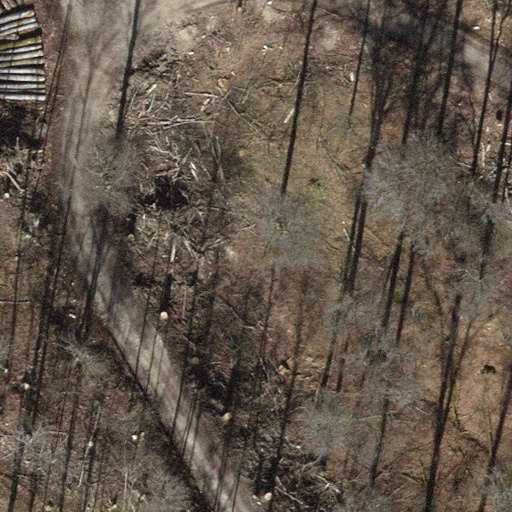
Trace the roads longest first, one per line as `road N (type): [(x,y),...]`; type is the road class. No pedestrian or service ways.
road 1 (track): [(233,511),(82,254),(75,119),(130,18),(176,0)]
road 2 (track): [(361,0),(401,12),(511,86)]
